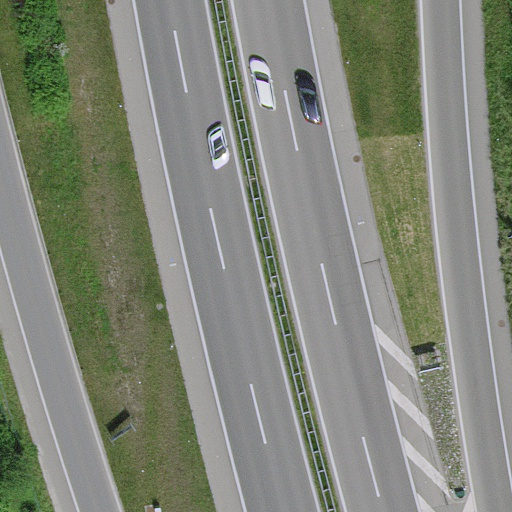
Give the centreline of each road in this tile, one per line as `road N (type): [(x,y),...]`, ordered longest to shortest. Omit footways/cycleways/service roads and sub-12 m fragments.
road 1 (motorway): [(383,511),(267,0)]
road 2 (motorway): [(169,0),(282,511)]
road 3 (motorway): [(496,511),(490,299),(501,93),(511,51)]
road 4 (motorway): [(0,181),(95,511)]
